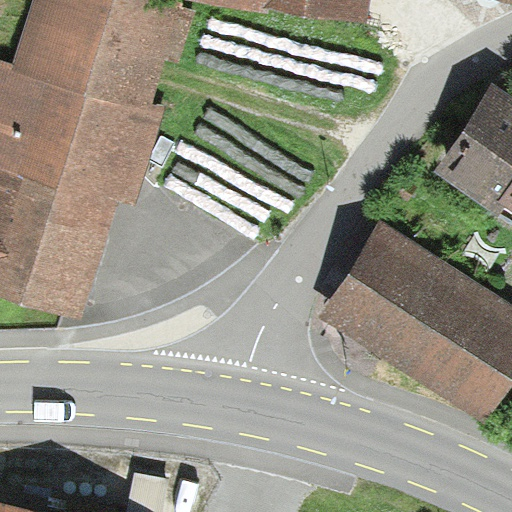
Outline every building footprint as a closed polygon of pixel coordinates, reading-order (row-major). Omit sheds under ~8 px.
[(176,55),(188,10),(151,0),(45,0),(23,71),(0,63),(0,150),(12,154),(98,185),(144,48),(176,55)] [(357,0),(269,0),(354,17),(357,0)] [(511,89),(499,81),(437,178),(500,218),(506,210),(511,214),(511,89)] [(107,186),(98,185),(12,154),(0,193),(0,273),(68,296),(107,186)] [(511,375),(511,304),(381,222),(319,318),(482,421),(511,375)] [(159,511),(160,508),(0,485),(0,511),(159,511)]
